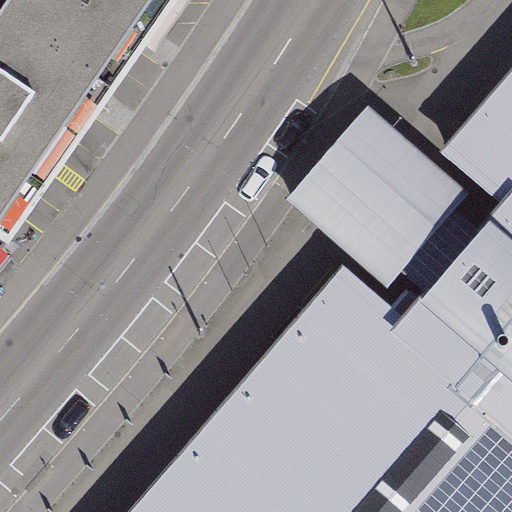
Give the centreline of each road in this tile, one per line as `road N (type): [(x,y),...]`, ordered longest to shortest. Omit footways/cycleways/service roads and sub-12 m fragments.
road 1 (motorway): [(511,338),(0,509)]
road 2 (secondary): [(0,418),(188,197),(318,0)]
